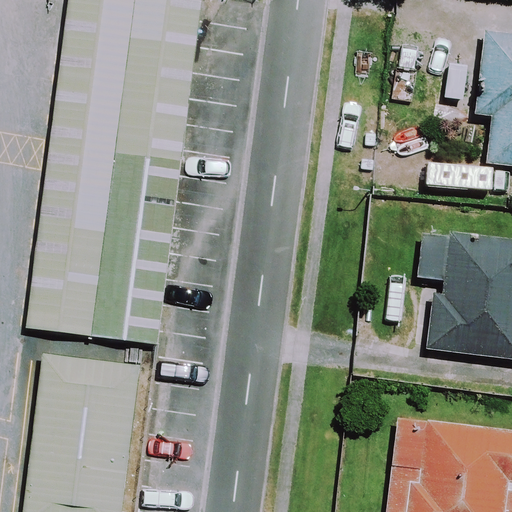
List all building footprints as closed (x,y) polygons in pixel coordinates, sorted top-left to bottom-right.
[(46,0),(5,343),(134,359),(177,5),(135,0),(46,0)] [(511,41),(489,39),(487,52),(449,48),(443,106),(494,112),(488,167),(511,169),(511,41)] [(511,247),(425,240),(422,283),(436,284),(430,355),(511,362),(511,247)] [(414,342),(385,338),(380,373),(410,377),(414,342)] [(103,511),(120,380),(22,368),(4,511),(103,511)] [(511,511),(511,434),(399,422),(389,511),(511,511)]
